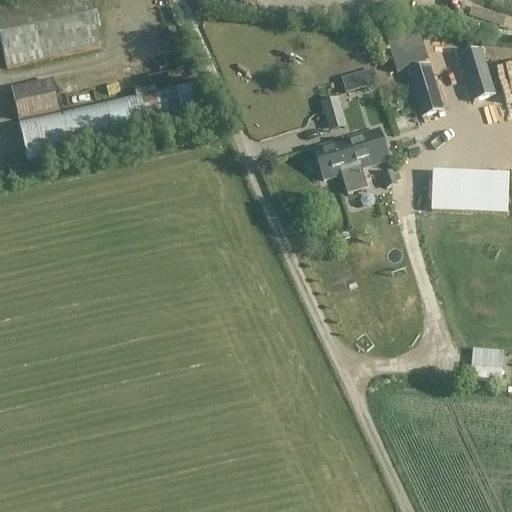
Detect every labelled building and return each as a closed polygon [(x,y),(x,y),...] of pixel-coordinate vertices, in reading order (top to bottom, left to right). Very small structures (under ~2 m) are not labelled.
[(0,38),(7,71),(103,50),(91,0),(42,0),(0,9),(0,38)] [(495,97),(481,52),(460,59),(474,104),(495,97)] [(422,120),(443,113),(429,68),(408,75),(422,120)] [(19,122),(60,112),(53,83),(12,92),(19,122)] [(28,167),(204,127),(194,83),(18,123),(28,167)] [(336,101),(321,105),(324,115),(339,110),(336,101)] [(379,132),(314,152),(323,183),(341,177),(342,178),(361,172),(360,171),(388,163),(379,132)] [(396,187),(392,172),(382,175),(386,190),(396,187)] [(511,198),(511,186),(490,186),(490,198),(511,198)]
